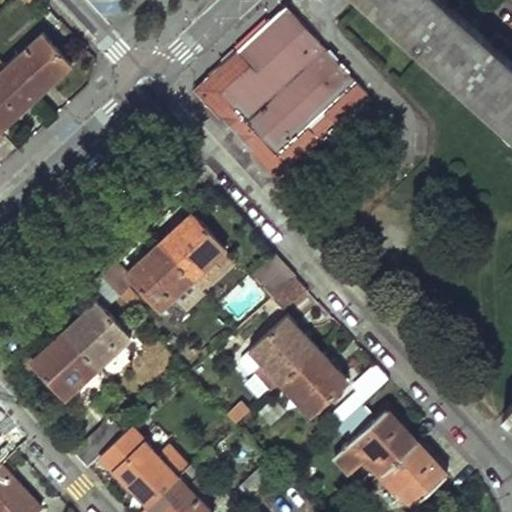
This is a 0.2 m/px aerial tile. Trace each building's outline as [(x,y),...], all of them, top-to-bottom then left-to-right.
[(361,0),(511,134),(511,61),(506,56),(459,13),(444,0),(361,0)] [(367,93),(286,4),(252,34),(234,50),(240,56),(211,83),(287,168),(318,139),(322,142),(338,127),(335,123),(367,93)] [(70,64),(43,34),(27,49),(30,53),(11,71),(31,92),(45,79),(49,84),(63,70),(70,64)] [(277,177),(287,168),(211,83),(240,56),(234,50),(194,88),(277,177)] [(31,92),(11,71),(0,80),(0,128),(16,114),(20,109),(16,105),(31,92)] [(224,248),(195,215),(182,227),(174,234),(171,230),(159,241),(189,275),(200,287),(221,269),(214,260),(222,253),(221,251),(224,248)] [(147,252),(137,240),(126,250),(116,259),(127,271),(147,252)] [(189,275),(159,241),(147,252),(127,271),(116,259),(101,272),(119,292),(132,281),(159,310),(173,296),(169,292),(189,275)] [(296,276),(275,252),(248,278),(268,301),(274,296),(296,276)] [(230,262),(222,253),(214,260),(221,269),(230,262)] [(101,304),(116,319),(131,305),(119,292),(101,272),(85,287),(97,300),(101,304)] [(307,288),(296,276),(274,296),(285,308),(307,288)] [(86,310),(76,319),(81,323),(101,304),(97,300),(86,310)] [(116,319),(101,304),(81,323),(76,319),(64,330),(95,363),(113,346),(117,350),(131,337),(116,319)] [(297,322),(290,314),(252,348),(265,362),(268,359),(284,376),(318,345),(307,333),(304,336),(294,324),(297,322)] [(304,336),(307,333),(297,322),(294,324),(304,336)] [(95,363),(64,330),(51,341),(57,345),(46,355),(36,363),(67,397),(81,384),(76,380),(95,363)] [(329,358),(318,345),(284,376),(301,395),(299,399),(311,413),(346,383),(326,362),(329,358)] [(117,350),(113,346),(95,363),(99,368),(117,350)] [(389,378),(377,365),(356,385),(360,390),(342,407),(348,415),(362,402),(389,378)] [(511,398),(499,412),(511,424),(511,398)] [(376,417),(362,402),(348,415),(338,425),(351,440),(336,453),(349,469),(370,452),(387,470),(419,441),(388,407),(376,417)] [(125,432),(111,417),(74,451),(88,466),(102,454),(125,432)] [(134,424),(125,432),(102,454),(135,490),(139,485),(153,501),(189,467),(171,446),(160,455),(134,424)] [(433,456),(419,441),(387,470),(416,503),(462,459),(447,442),(433,456)] [(217,456),(210,447),(189,467),(153,501),(162,511),(213,511),(214,511),(198,496),(199,494),(189,483),(199,474),(217,456)] [(34,511),(43,504),(4,462),(0,465),(0,511),(34,511)] [(276,475),(266,463),(241,486),(252,498),(276,475)] [(209,485),(199,474),(189,483),(199,494),(209,485)]
